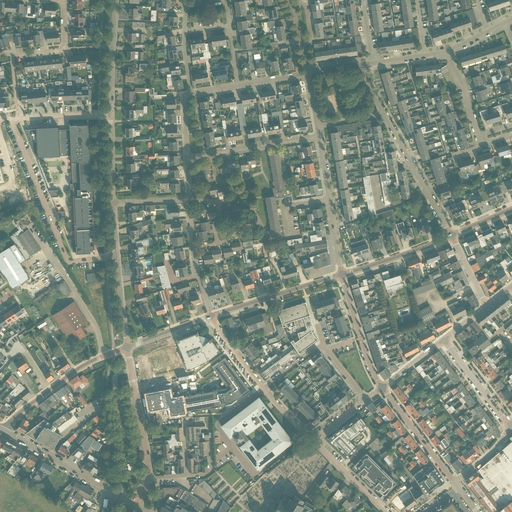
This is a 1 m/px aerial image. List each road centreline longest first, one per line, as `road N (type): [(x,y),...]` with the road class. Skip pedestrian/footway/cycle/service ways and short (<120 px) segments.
road 1 (residential): [(116,257),(65,257),(13,120)]
road 2 (residential): [(217,244),(254,221),(269,240),(284,239),(284,207),(329,200)]
road 3 (residential): [(127,347),(64,378),(3,430)]
road 4 (residential): [(450,235),(383,115)]
road 5 (residential): [(211,316),(341,274)]
road 6 (unclassified): [(148,477),(127,347)]
road 7 (residential): [(382,387),(341,274)]
